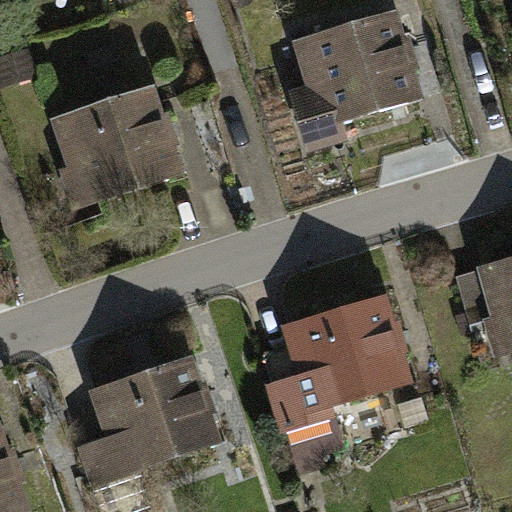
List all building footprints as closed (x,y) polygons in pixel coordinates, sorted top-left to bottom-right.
[(410,17),(308,47),(333,127),(434,96),(410,17)] [(154,86),(63,114),(90,198),(181,169),(154,86)] [(511,270),(490,277),(511,348),(511,270)] [(390,297),(298,334),(330,417),(423,380),(390,297)] [(198,365),(106,394),(133,478),(225,449),(198,365)] [(11,424),(0,428),(0,511),(42,511),(43,511),(11,424)]
